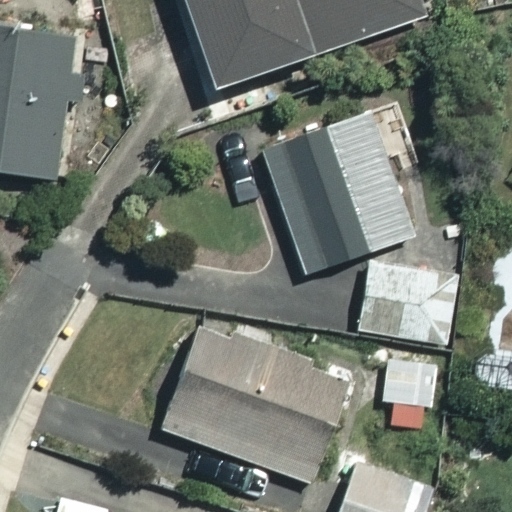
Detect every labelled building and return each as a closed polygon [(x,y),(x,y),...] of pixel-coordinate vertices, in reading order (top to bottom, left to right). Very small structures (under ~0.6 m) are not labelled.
[(419,16),(414,0),(180,0),(208,84),(419,16)] [(72,35),(0,25),(0,167),(54,175),(72,35)] [(409,232),(365,105),(257,142),(301,270),(409,232)] [(452,268),(365,259),(357,331),(444,340),(452,268)] [(345,373),(194,321),(157,426),(308,479),(345,373)] [(437,367),(392,352),(381,386),(392,420),(417,428),(437,367)] [(419,511),(431,480),(354,453),(333,511),(419,511)]
